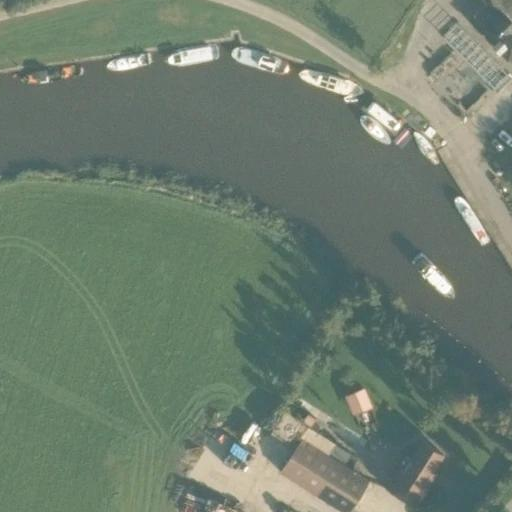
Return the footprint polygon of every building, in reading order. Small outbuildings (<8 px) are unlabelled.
[(511,0),(486,0),(488,2),(476,15),(486,25),(486,36),(508,58),(511,58),(511,0)] [(350,407),(369,399),(364,387),(345,395),(350,407)] [(287,403),(278,415),(301,431),(310,419),(287,403)] [(281,473),(344,511),(351,511),(370,481),(303,438),(281,473)] [(387,489),(417,507),(437,475),(433,472),(444,455),(423,441),(412,459),(407,456),(387,489)] [(345,463),(351,454),(335,444),(329,452),(345,463)]
